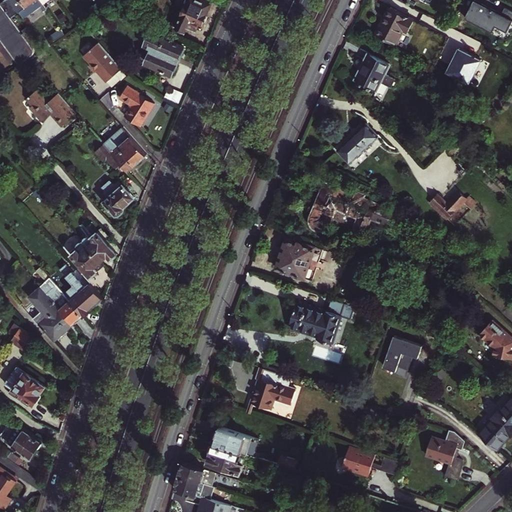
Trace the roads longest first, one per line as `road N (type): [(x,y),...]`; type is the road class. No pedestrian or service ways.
road 1 (tertiary): [(149,511),(237,250),(346,0)]
road 2 (primary): [(109,511),(215,201),(304,0)]
road 3 (primary): [(285,0),(168,276),(92,511)]
road 4 (tertiary): [(246,0),(144,244),(55,511)]
